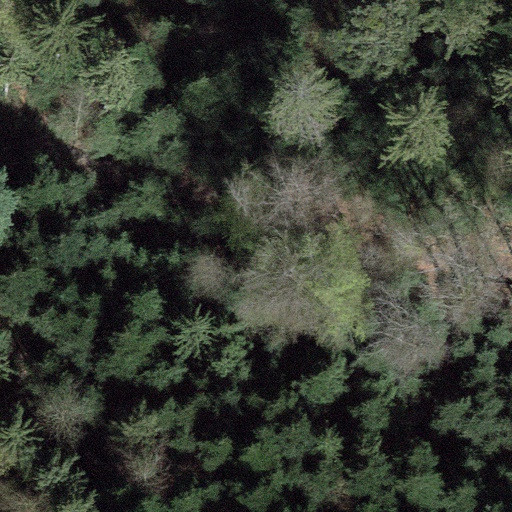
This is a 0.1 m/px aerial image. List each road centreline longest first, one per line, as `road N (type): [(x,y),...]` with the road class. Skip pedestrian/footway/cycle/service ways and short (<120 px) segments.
road 1 (track): [(0,154),(511,263)]
road 2 (track): [(0,370),(84,511)]
